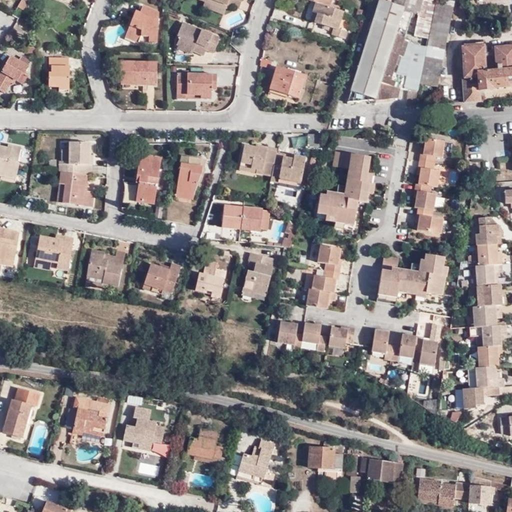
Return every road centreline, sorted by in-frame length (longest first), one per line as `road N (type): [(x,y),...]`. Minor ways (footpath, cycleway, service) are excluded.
road 1 (residential): [(117,118),(107,225),(0,209)]
road 2 (residential): [(0,461),(208,505)]
road 3 (residential): [(102,0),(88,46),(109,118)]
road 4 (residential): [(236,114),(117,118)]
